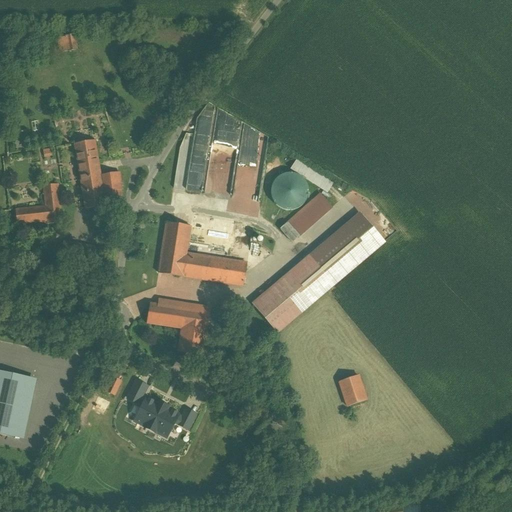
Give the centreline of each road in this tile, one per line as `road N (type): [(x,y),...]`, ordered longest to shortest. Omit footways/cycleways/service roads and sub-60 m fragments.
road 1 (unclassified): [(284,511),(293,451),(136,355),(118,322),(117,292),(128,214),(182,125),(280,0)]
road 2 (track): [(0,300),(124,339)]
